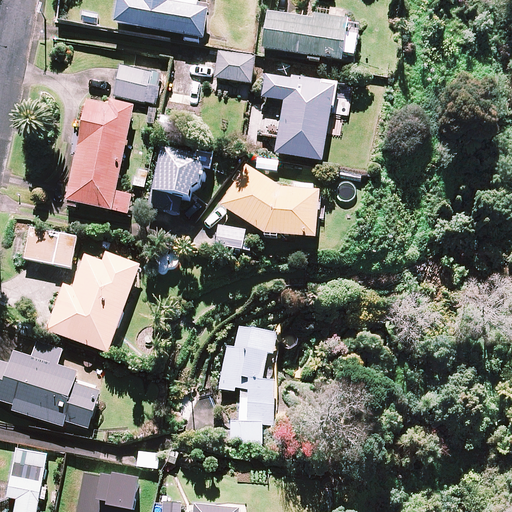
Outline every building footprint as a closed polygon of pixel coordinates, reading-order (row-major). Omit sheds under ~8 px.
[(170,0),(144,0),(143,4),(121,1),(117,28),(204,43),(208,16),(169,9),(170,0)] [(321,68),(322,63),(342,66),(344,59),(355,61),(358,43),(346,41),(349,28),(314,22),(313,27),(269,20),(263,54),(305,60),(305,66),(321,68)] [(102,52),(75,50),(74,61),(101,64),(102,52)] [(124,54),(121,70),(116,100),(156,107),(162,77),(135,72),(138,57),(124,54)] [(255,61),(219,56),(216,82),(252,87),(255,61)] [(324,165),(332,112),(335,113),(336,104),(348,106),(351,90),(267,77),(266,87),(263,101),(285,105),(277,158),(324,165)] [(134,113),(88,104),(68,206),(128,218),(132,199),(117,196),(134,113)] [(214,158),(198,155),(196,160),(163,153),(150,212),(180,218),(183,205),(190,207),(194,192),(201,193),(205,173),(211,174),(214,158)] [(247,167),(220,207),(266,239),(318,242),(322,195),(315,194),(316,190),(293,188),(293,193),(283,192),(247,167)] [(247,232),(216,228),(213,249),(244,253),(247,232)] [(141,269),(88,250),(75,287),(67,284),(49,335),(109,357),(141,269)] [(278,335),(239,331),(237,350),(227,349),(222,393),(243,395),(239,428),(229,427),(227,445),(262,449),(265,425),(273,426),(277,386),(264,385),(267,358),(275,359),(278,335)] [(63,353),(38,345),(33,362),(16,356),(12,368),(0,364),(0,404),(15,409),(13,414),(65,431),(67,425),(89,433),(101,396),(74,387),(78,377),(58,370),(63,353)] [(37,511),(48,458),(18,453),(9,500),(18,502),(16,511),(37,511)] [(160,456),(139,454),(137,471),(159,472),(160,456)] [(80,511),(83,501),(62,497),(58,511),(80,511)]
